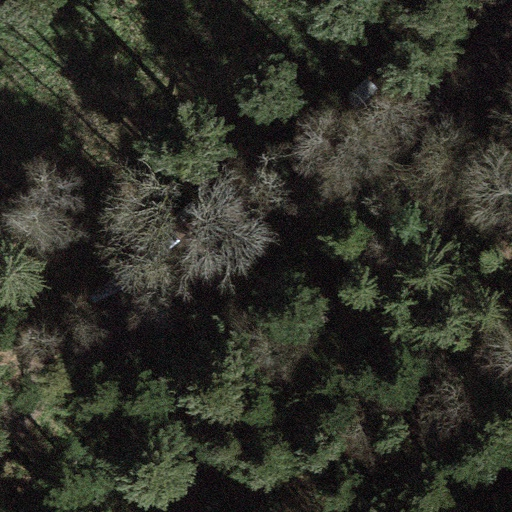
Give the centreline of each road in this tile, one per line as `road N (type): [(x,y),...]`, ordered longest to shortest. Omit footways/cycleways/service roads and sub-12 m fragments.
road 1 (track): [(0,424),(162,258),(511,54)]
road 2 (track): [(162,258),(182,511)]
